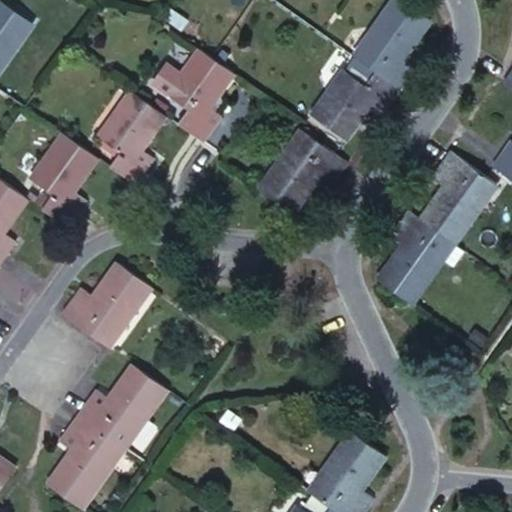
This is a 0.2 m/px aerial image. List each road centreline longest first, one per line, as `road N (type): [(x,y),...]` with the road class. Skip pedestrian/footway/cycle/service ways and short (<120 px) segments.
road 1 (residential): [(340,244),(301,248),(157,232),(80,246),(19,343),(39,357)]
road 2 (residential): [(340,244),(340,223),(456,49),(449,0)]
road 3 (residential): [(415,477),(418,445),(344,290),(340,244)]
